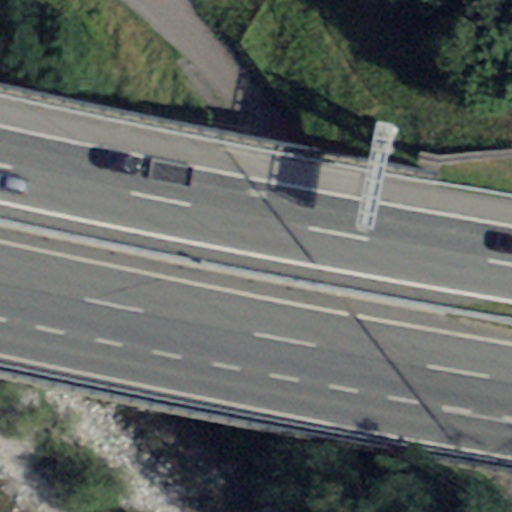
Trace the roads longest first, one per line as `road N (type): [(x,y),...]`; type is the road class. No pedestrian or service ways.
road 1 (motorway): [(0,289),(511,386)]
road 2 (motorway): [(511,271),(120,209),(0,178)]
